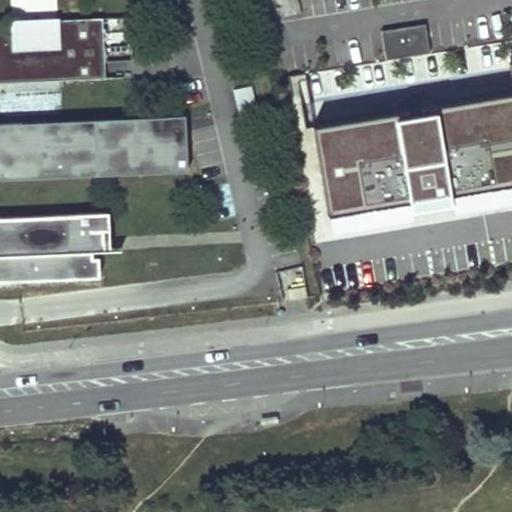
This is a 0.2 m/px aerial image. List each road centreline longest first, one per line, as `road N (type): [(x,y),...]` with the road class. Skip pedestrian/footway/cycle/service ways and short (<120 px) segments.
road 1 (primary): [(511,317),(0,381)]
road 2 (primary): [(0,411),(511,350)]
road 3 (residential): [(480,0),(291,34)]
